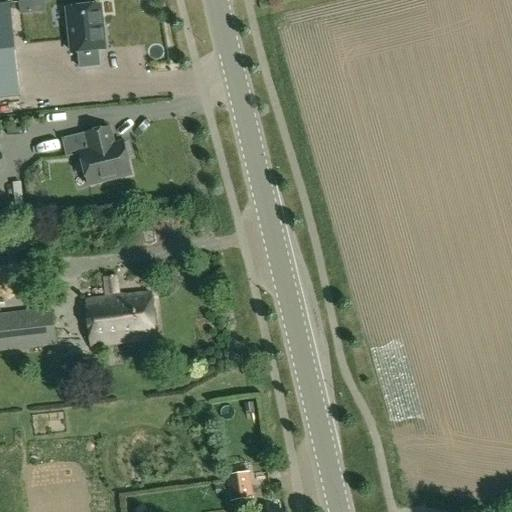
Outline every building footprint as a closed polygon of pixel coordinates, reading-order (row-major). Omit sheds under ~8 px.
[(12,2),(0,3),(0,98),(22,96),(12,2)] [(100,6),(68,10),(72,54),(78,53),(80,69),(100,66),(98,50),(104,50),(100,6)] [(89,186),(132,175),(124,143),(114,145),(110,128),(87,134),(91,150),(91,151),(81,153),(89,186)] [(87,134),(63,140),(67,157),(81,153),(91,151),(91,150),(87,134)] [(21,139),(0,143),(0,149),(2,156),(24,151),(21,139)] [(121,295),(118,277),(105,278),(107,297),(121,295)] [(157,339),(152,294),(87,300),(92,345),(157,339)] [(53,308),(0,312),(0,346),(56,342),(53,308)] [(230,503),(253,498),(250,478),(227,483),(230,503)]
